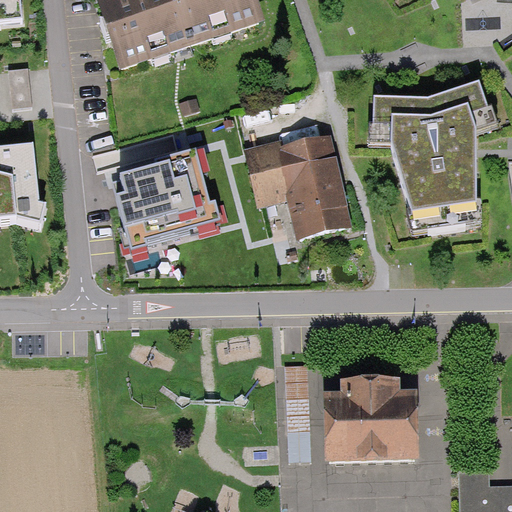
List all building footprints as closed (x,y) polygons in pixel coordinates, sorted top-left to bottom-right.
[(23,0),(0,0),(0,29),(27,26),(23,0)] [(99,0),(123,72),(260,27),(250,0),(99,0)] [(0,72),(0,78),(1,109),(33,107),(31,71),(0,72)] [(433,102),(380,101),(374,149),(397,149),(412,206),(403,209),(413,238),(484,230),(484,200),(478,200),(482,138),(507,132),(491,83),(433,102)] [(249,157),(260,205),(290,198),(299,239),(349,227),(329,139),(249,157)] [(202,238),(248,224),(226,149),(110,184),(132,254),(200,233),(202,238)] [(0,225),(1,221),(37,229),(35,150),(0,150),(0,225)] [(310,364),(286,365),(289,430),(313,429),(310,364)] [(341,467),(421,465),(419,399),(401,400),(400,386),(359,387),(359,403),(339,403),(341,467)] [(491,469),(461,469),(462,511),(511,511),(511,482),(492,483),(491,469)]
